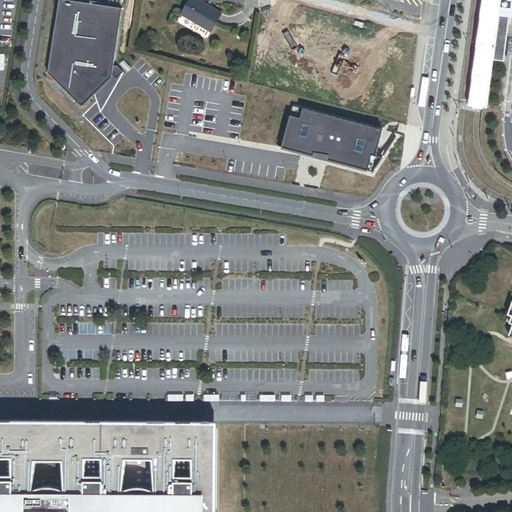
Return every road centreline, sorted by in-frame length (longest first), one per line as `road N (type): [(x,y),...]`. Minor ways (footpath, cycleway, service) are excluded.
road 1 (unclassified): [(388,214),(358,218),(122,180)]
road 2 (tertiary): [(405,511),(426,270)]
road 3 (tertiary): [(430,146),(449,0)]
